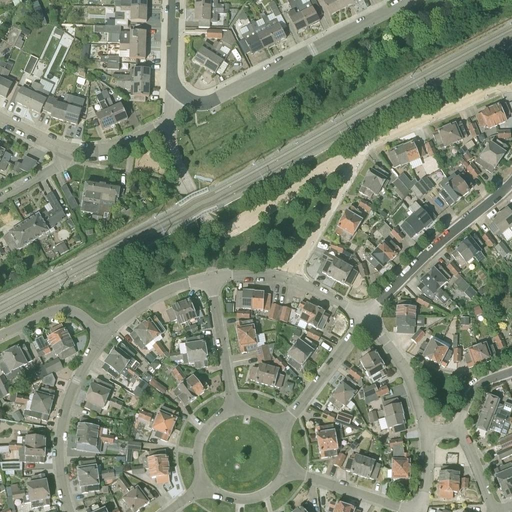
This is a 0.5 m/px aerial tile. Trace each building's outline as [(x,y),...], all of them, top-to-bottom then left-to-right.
[(11,0),(16,9),(31,3),(30,0),(11,0)] [(116,8),(121,8),(146,9),(146,0),(119,0),(119,2),(116,2),(116,8)] [(217,5),(217,0),(195,0),(195,9),(223,10),(223,6),(217,5)] [(297,33),(308,27),(297,6),(293,0),(288,0),(287,1),(292,12),(287,15),(297,33)] [(293,0),(297,6),(308,27),(319,22),(309,3),(302,7),(298,0),(293,0)] [(330,16),(341,11),(335,0),(322,0),(324,2),(323,3),(330,16)] [(335,0),(341,11),(352,5),(349,0),(335,0)] [(40,3),(35,5),(42,24),(47,22),(40,3)] [(275,18),(281,15),(275,4),(269,7),(275,18)] [(31,16),(28,8),(21,11),(24,19),(31,16)] [(146,9),(121,8),(116,8),(115,14),(124,14),(124,21),(115,20),(114,27),(121,27),(128,27),(128,21),(130,21),(130,22),(146,23),(146,9)] [(228,10),(223,10),(195,9),(194,22),(199,22),(198,28),(209,28),(209,23),(217,24),(217,14),(228,15),(228,10)] [(248,19),(243,10),(237,19),(240,21),(245,21),(248,19)] [(264,25),(275,44),(286,39),(276,20),(269,24),(264,14),(260,16),(261,19),(264,25)] [(275,44),(264,25),(258,28),(255,23),(251,25),(264,50),(275,44)] [(252,56),(264,50),(251,25),(246,27),(249,33),(241,37),(243,40),(238,43),(245,55),(250,53),(252,56)] [(14,47),(20,35),(23,30),(15,26),(6,43),(14,47)] [(209,59),(203,68),(215,75),(228,56),(232,50),(231,49),(235,43),(231,32),(227,31),(227,33),(226,32),(222,39),(219,45),(218,44),(209,59)] [(222,39),(226,32),(223,32),(207,31),(206,39),(222,39)] [(120,46),(145,47),(146,33),(130,32),(121,32),(121,34),(108,34),(108,43),(120,44),(120,46)] [(20,35),(14,47),(20,50),(24,42),(21,41),(23,37),(20,35)] [(209,59),(218,44),(215,42),(212,47),(205,43),(202,49),(201,49),(193,62),(203,68),(209,59)] [(145,60),(145,47),(120,46),(119,52),(127,52),(127,51),(129,51),(129,60),(145,60)] [(30,76),(38,59),(31,56),(23,73),(30,76)] [(6,64),(0,77),(0,96),(6,99),(14,81),(7,78),(13,65),(8,62),(7,65),(6,64)] [(123,82),(149,83),(150,70),(134,69),(134,71),(129,70),(129,77),(112,76),(112,78),(117,80),(123,81),(123,82)] [(149,98),(149,83),(123,82),(123,81),(117,80),(116,87),(122,89),(133,89),(133,97),(130,97),(130,95),(129,95),(128,102),(145,103),(145,97),(149,98)] [(27,109),(38,85),(33,83),(30,89),(28,88),(29,87),(24,85),(22,89),(15,103),(27,109)] [(46,113),(53,99),(48,97),(49,94),(42,91),(43,88),(38,85),(27,109),(40,114),(42,111),(46,113)] [(107,108),(114,125),(127,120),(126,116),(130,115),(133,113),(128,103),(121,106),(121,105),(114,108),(106,92),(101,94),(107,108)] [(102,131),(114,125),(107,108),(101,94),(96,96),(103,113),(95,116),(102,131)] [(64,121),(71,97),(65,96),(63,102),(61,105),(57,104),(58,101),(53,99),(46,113),(52,115),(51,118),(63,122),(64,121)] [(64,121),(63,122),(77,126),(82,111),(74,109),(77,99),(71,97),(64,121)] [(497,126),(498,127),(506,123),(504,119),(510,116),(505,105),(499,107),(499,106),(491,110),(497,126)] [(488,131),(498,127),(497,126),(491,110),(481,114),(482,115),(477,117),(482,128),(486,126),(488,131)] [(453,145),(454,146),(463,142),(463,140),(467,139),(460,123),(456,126),(455,125),(447,129),(453,145)] [(470,133),(477,131),(474,124),(468,127),(470,133)] [(445,150),(454,146),(453,145),(447,129),(438,132),(438,133),(433,135),(438,147),(443,146),(445,150)] [(477,131),(470,133),(473,139),(479,136),(477,131)] [(402,147),(410,165),(420,160),(425,157),(423,154),(418,142),(413,145),(412,144),(403,148),(403,147),(402,147)] [(485,153),(500,162),(505,154),(508,149),(497,142),(494,145),(490,143),(484,151),(485,153)] [(428,152),(434,149),(431,143),(425,146),(428,152)] [(409,165),(410,165),(402,147),(394,151),(394,152),(389,154),(394,166),(399,164),(401,168),(409,164),(409,165)] [(461,157),(468,152),(465,147),(458,152),(461,157)] [(0,160),(7,164),(11,155),(4,152),(5,152),(0,149),(0,160)] [(434,149),(428,152),(430,157),(436,155),(434,149)] [(495,170),(500,162),(485,153),(484,151),(476,164),(492,174),(494,169),(495,170)] [(472,158),(468,152),(463,156),(467,162),(472,158)] [(16,163),(14,167),(27,173),(38,163),(27,158),(23,166),(16,163)] [(471,175),(476,171),(472,165),(467,169),(471,175)] [(366,179),(382,189),(387,180),(383,178),(385,174),(386,173),(374,167),(371,171),(366,179)] [(476,171),(471,175),(474,179),(480,175),(476,171)] [(398,179),(409,193),(417,184),(415,180),(410,184),(403,175),(398,179)] [(450,184),(461,198),(469,192),(473,188),(462,175),(457,179),(457,178),(449,183),(450,184)] [(377,197),(382,189),(366,179),(361,188),(359,193),(370,199),(373,195),(377,197)] [(392,184),(396,189),(404,198),(409,193),(398,179),(392,184)] [(418,184),(426,195),(434,188),(426,179),(418,184)] [(450,184),(449,183),(447,179),(439,185),(443,190),(439,194),(449,207),(454,204),(461,198),(450,184)] [(100,205),(103,187),(103,185),(86,182),(81,212),(93,214),(92,221),(97,221),(99,214),(98,214),(100,205)] [(419,201),(426,195),(418,184),(411,191),(419,201)] [(67,201),(73,198),(66,186),(60,189),(67,201)] [(99,214),(97,221),(102,222),(103,214),(111,215),(113,200),(119,202),(122,190),(103,187),(100,205),(99,214)] [(50,220),(57,216),(63,212),(52,194),(45,198),(53,210),(47,214),(45,212),(39,216),(39,215),(24,224),(29,233),(50,220)] [(364,210),(367,204),(362,201),(359,207),(364,210)] [(367,204),(364,210),(370,213),(373,207),(367,204)] [(418,222),(424,230),(432,223),(431,223),(436,219),(424,206),(413,216),(418,222)] [(498,216),(510,231),(511,230),(511,232),(511,206),(508,210),(507,210),(500,215),(498,216)] [(116,212),(120,218),(127,214),(123,208),(116,212)] [(342,220),(358,230),(363,221),(359,219),(361,215),(350,208),(347,213),(347,212),(342,220)] [(387,215),(382,211),(379,215),(384,219),(387,215)] [(63,212),(57,216),(50,220),(29,233),(34,242),(50,232),(49,231),(55,227),(54,226),(63,221),(61,220),(66,217),(63,212)] [(417,236),(424,230),(418,222),(413,216),(401,227),(412,239),(416,235),(417,236)] [(509,232),(510,231),(498,216),(491,222),(487,226),(495,236),(499,233),(502,236),(509,231),(509,232)] [(71,232),(76,228),(71,220),(65,223),(71,232)] [(353,238),(358,230),(342,220),(337,229),(335,234),(346,240),(349,242),(352,237),(353,238)] [(395,239),(398,236),(385,221),(383,223),(392,232),(391,234),(395,239)] [(7,245),(29,233),(24,224),(9,233),(10,234),(3,239),(7,245)] [(19,251),(34,242),(29,233),(7,245),(12,254),(18,250),(19,251)] [(400,234),(398,236),(395,239),(399,243),(404,238),(400,234)] [(486,244),(492,240),(487,234),(482,239),(486,244)] [(462,245),(474,259),(481,252),(479,249),(482,246),(474,236),(470,239),(462,245)] [(492,240),(486,244),(490,249),(495,244),(492,240)] [(378,251),(390,263),(396,256),(400,252),(390,242),(387,246),(384,243),(377,250),(378,251)] [(503,259),(510,253),(502,243),(495,249),(503,259)] [(68,251),(64,244),(57,248),(61,255),(68,251)] [(336,252),(338,246),(332,244),(330,250),(336,252)] [(466,265),(474,259),(462,245),(455,251),(456,251),(451,255),(462,268),(466,265)] [(383,270),(390,263),(378,251),(377,250),(367,261),(379,273),(383,269),(383,270)] [(344,266),(345,265),(336,260),(336,259),(325,253),(322,259),(328,263),(322,273),(327,276),(336,281),(344,266)] [(451,273),(456,268),(452,264),(447,268),(451,273)] [(353,270),(345,265),(336,281),(344,285),(349,287),(356,273),(352,271),(353,270)] [(360,273),(366,271),(364,265),(358,267),(360,273)] [(427,277),(444,294),(440,290),(448,283),(447,283),(451,279),(438,267),(434,271),(434,270),(427,277)] [(456,277),(458,275),(460,273),(456,268),(451,273),(456,277)] [(18,278),(16,273),(9,276),(12,282),(18,278)] [(458,275),(456,277),(458,280),(454,284),(463,293),(469,287),(458,275)] [(438,300),(444,294),(427,277),(420,283),(421,284),(417,288),(426,297),(429,294),(433,297),(434,296),(438,300)] [(471,300),(477,294),(470,287),(464,293),(471,300)] [(252,312),(253,293),(243,292),(243,293),(237,293),(237,305),(243,306),(242,310),(251,311),(251,312),(252,312)] [(253,293),(252,312),(263,312),(263,308),(269,308),(270,295),(263,295),(263,294),(254,294),(254,293),(253,293)] [(421,306),(425,300),(419,297),(416,303),(421,306)] [(181,305),(188,323),(198,320),(195,314),(200,312),(195,300),(190,302),(181,305)] [(425,300),(421,306),(427,309),(431,303),(425,300)] [(308,326),(316,309),(307,305),(302,303),(296,315),(301,317),(298,322),(308,326)] [(402,319),(415,319),(416,309),(411,308),(411,304),(398,303),(398,308),(397,308),(397,319),(402,319)] [(178,327),(188,323),(181,305),(172,309),(167,311),(172,323),(176,321),(178,327)] [(233,314),(233,305),(224,305),(224,314),(233,314)] [(279,311),(280,307),(272,305),(268,319),(281,322),(282,318),(284,319),(285,313),(279,311)] [(478,306),(472,309),(475,316),(481,313),(478,306)] [(282,318),(281,322),(287,324),(290,310),(280,307),(279,311),(285,313),(284,319),(282,318)] [(316,309),(308,326),(316,330),(319,325),(323,328),(329,316),(324,314),(324,313),(316,309)] [(142,326),(153,342),(166,333),(154,318),(150,321),(149,320),(142,326)] [(468,326),(469,318),(461,318),(460,326),(468,326)] [(402,319),(397,319),(396,328),(397,328),(397,333),(410,334),(410,329),(415,329),(415,319),(402,319)] [(237,339),(256,336),(254,326),(253,326),(253,322),(235,325),(236,330),(237,339)] [(190,328),(193,334),(199,332),(196,325),(190,328)] [(45,355),(50,353),(49,350),(52,348),(69,339),(65,331),(64,331),(62,326),(50,332),(52,337),(47,340),(48,341),(45,342),(42,337),(35,341),(35,342),(39,350),(42,349),(45,355)] [(145,348),(153,342),(142,326),(134,332),(135,332),(130,336),(138,347),(141,351),(145,348)] [(186,337),(193,334),(190,328),(184,330),(186,337)] [(312,340),(315,333),(309,330),(306,337),(312,340)] [(415,335),(421,340),(425,335),(419,330),(415,335)] [(315,333),(312,340),(318,342),(321,336),(315,333)] [(417,345),(421,340),(415,335),(411,340),(417,345)] [(257,349),(256,346),(257,346),(256,336),(237,339),(239,349),(240,349),(241,354),(254,352),(255,352),(254,350),(257,349)] [(497,345),(504,342),(501,336),(494,339),(497,345)] [(186,356),(206,353),(205,343),(204,343),(203,338),(184,341),(186,356)] [(69,339),(52,348),(56,357),(58,356),(60,361),(76,353),(73,348),(74,347),(69,339)] [(293,349),(308,360),(313,352),(316,348),(305,340),(302,344),(299,341),(293,349)] [(439,347),(440,346),(431,341),(428,345),(424,343),(420,349),(417,354),(423,357),(423,358),(431,362),(439,347)] [(504,342),(497,345),(499,351),(506,348),(504,342)] [(156,352),(162,348),(158,343),(152,348),(156,352)] [(110,357),(126,369),(132,360),(135,356),(126,349),(121,344),(117,349),(117,348),(110,357)] [(476,348),(483,365),(492,361),(497,359),(496,354),(495,354),(493,347),(488,348),(486,344),(476,348)] [(262,356),(272,354),(273,345),(268,347),(257,349),(254,350),(255,352),(256,358),(262,356)] [(20,381),(27,377),(24,371),(23,371),(22,369),(28,366),(27,364),(32,362),(27,352),(27,351),(24,346),(18,349),(18,348),(10,352),(21,373),(21,374),(17,375),(18,376),(20,381)] [(439,347),(431,362),(445,369),(448,363),(452,354),(448,351),(449,350),(440,346),(439,347)] [(162,348),(156,352),(160,357),(166,352),(162,348)] [(474,368),(483,365),(476,348),(467,351),(469,355),(463,357),(466,365),(468,369),(474,367),(474,368)] [(302,368),(308,360),(293,349),(287,357),(290,360),(287,364),(298,372),(301,367),(302,368)] [(365,371),(381,362),(376,353),(375,354),(372,349),(361,355),(364,360),(359,362),(365,372),(365,371)] [(8,382),(18,376),(17,375),(21,374),(21,373),(10,352),(1,357),(0,358),(0,366),(5,376),(8,382)] [(186,356),(182,356),(183,360),(183,365),(188,364),(188,365),(194,364),(195,369),(201,368),(208,367),(207,362),(206,353),(186,356)] [(258,364),(271,361),(272,354),(262,356),(256,358),(258,364)] [(129,371),(126,369),(110,357),(104,364),(105,365),(101,369),(107,375),(107,374),(116,381),(120,376),(128,382),(131,378),(136,371),(131,368),(129,371)] [(279,358),(274,362),(273,363),(277,367),(278,367),(283,362),(279,358)] [(48,376),(62,368),(58,359),(43,367),(48,376)] [(283,362),(278,367),(277,367),(282,373),(285,370),(288,367),(283,362)] [(365,371),(365,372),(369,380),(370,379),(372,383),(387,375),(384,370),(385,369),(381,362),(365,371)] [(47,376),(42,365),(34,370),(39,380),(47,376)] [(265,381),(268,367),(259,365),(258,370),(253,368),(249,381),(255,383),(263,386),(265,381)] [(265,381),(263,386),(273,388),(274,388),(279,389),(282,377),(278,375),(279,370),(268,367),(265,381)] [(176,378),(182,373),(178,368),(172,373),(176,378)] [(354,378),(358,373),(352,368),(348,374),(354,378)] [(136,382),(139,378),(141,375),(136,371),(131,378),(136,382)] [(182,373),(176,378),(180,384),(186,379),(182,373)] [(351,401),(357,393),(354,390),(357,386),(360,388),(362,386),(360,379),(362,376),(358,373),(354,378),(351,382),(346,378),(343,383),(342,382),(336,390),(351,401)] [(53,388),(55,381),(52,375),(44,379),(42,386),(53,388)] [(11,395),(12,394),(4,377),(0,379),(0,390),(4,398),(11,395)] [(20,381),(24,388),(27,386),(31,384),(27,377),(20,381)] [(185,383),(197,399),(197,398),(204,393),(203,392),(208,389),(200,378),(196,381),(193,377),(185,383)] [(89,394),(107,402),(108,398),(113,387),(95,380),(93,385),(92,385),(89,394)] [(142,394),(148,385),(142,381),(136,390),(142,394)] [(291,393),(293,385),(285,382),(283,390),(291,393)] [(166,390),(156,383),(153,388),(163,395),(166,390)] [(189,404),(197,399),(185,383),(177,389),(178,390),(173,393),(184,408),(189,404)] [(383,395),(381,389),(377,391),(375,385),(362,390),(363,392),(364,399),(365,399),(376,395),(377,398),(383,395)] [(381,389),(383,395),(389,393),(386,387),(381,389)] [(29,402),(51,408),(53,398),(54,393),(41,389),(40,394),(35,393),(34,396),(33,395),(30,397),(29,398),(29,402)] [(132,394),(138,398),(142,394),(136,390),(132,394)] [(345,409),(351,401),(336,390),(331,398),(332,398),(328,402),(339,410),(342,406),(345,409)] [(22,405),(23,397),(17,396),(15,392),(12,394),(11,395),(9,403),(16,403),(22,405)] [(103,411),(107,402),(89,394),(85,403),(86,403),(84,408),(89,411),(99,415),(102,410),(103,411)] [(29,402),(29,398),(23,397),(22,405),(27,406),(26,411),(24,411),(23,416),(29,417),(47,422),(48,417),(51,408),(29,402)] [(483,413),(498,419),(505,422),(508,414),(502,412),(504,406),(498,404),(499,401),(488,397),(483,413)] [(114,409),(117,401),(111,399),(110,403),(108,407),(114,409)] [(390,418),(403,415),(400,406),(399,406),(398,400),(382,404),(384,410),(382,410),(385,418),(384,419),(390,418)] [(123,404),(117,401),(114,409),(120,411),(123,404)] [(155,421),(173,428),(177,420),(176,420),(178,415),(166,410),(164,414),(159,412),(155,421)] [(143,421),(146,413),(140,411),(137,419),(143,421)] [(17,424),(23,420),(19,412),(12,416),(17,424)] [(327,421),(330,415),(324,412),(321,418),(327,421)] [(378,421),(375,412),(368,414),(370,423),(378,421)] [(146,413),(143,421),(149,423),(152,416),(146,413)] [(349,425),(352,417),(339,413),(336,421),(349,425)] [(498,419),(483,413),(476,429),(487,433),(488,429),(506,436),(510,424),(505,422),(498,419)] [(330,415),(327,421),(333,423),(335,417),(330,415)] [(390,418),(384,419),(387,431),(392,430),(393,434),(405,431),(404,426),(405,425),(402,417),(403,416),(403,415),(390,418)] [(78,435),(97,439),(101,439),(101,435),(102,429),(99,429),(99,423),(81,420),(80,426),(79,426),(78,435)] [(169,438),(173,428),(155,421),(151,431),(156,433),(154,438),(160,440),(166,442),(168,438),(169,438)] [(336,441),(343,440),(341,430),(333,432),(333,426),(316,429),(317,435),(316,435),(318,445),(336,441)] [(22,448),(45,449),(45,439),(44,439),(45,434),(32,433),(28,433),(28,439),(22,439),(22,444),(22,448)] [(511,434),(509,436),(510,438),(510,439),(499,443),(502,451),(511,446),(511,434)] [(90,448),(96,449),(97,439),(78,435),(76,445),(77,445),(76,451),(90,453),(90,448)] [(336,441),(318,445),(319,454),(320,454),(321,459),(337,456),(337,451),(338,451),(342,451),(340,442),(343,442),(343,440),(336,441)] [(391,470),(410,471),(410,461),(408,461),(408,456),(403,455),(403,440),(396,441),(396,448),(390,448),(390,449),(396,448),(396,455),(391,455),(391,468),(391,470)] [(140,452),(141,444),(128,442),(127,450),(140,452)] [(353,451),(358,445),(354,442),(349,448),(353,451)] [(22,448),(22,444),(16,444),(15,452),(19,452),(19,463),(30,463),(44,464),(44,457),(45,449),(22,448)] [(500,461),(511,455),(511,452),(510,448),(497,454),(500,461)] [(148,469),(168,467),(167,458),(166,458),(165,452),(148,454),(148,459),(147,459),(148,469)] [(343,463),(342,464),(343,464),(346,457),(339,454),(337,460),(343,463)] [(354,461),(349,459),(347,466),(345,471),(351,473),(350,474),(359,477),(364,463),(365,459),(356,456),(354,461)] [(364,463),(359,477),(368,480),(369,479),(374,481),(378,469),(373,467),(375,462),(365,459),(364,463)] [(340,468),(342,464),(343,463),(337,460),(334,466),(340,468)] [(96,476),(98,476),(96,466),(95,462),(78,464),(78,469),(79,479),(96,476)] [(5,472),(13,471),(13,463),(0,463),(0,465),(1,472),(5,472)] [(495,470),(497,476),(495,476),(499,485),(511,479),(511,468),(510,464),(495,470)] [(168,467),(148,469),(149,479),(156,479),(157,485),(169,484),(168,477),(169,477),(168,467)] [(439,483),(458,484),(458,474),(453,474),(454,468),(441,467),(440,473),(439,483)] [(386,476),(380,475),(379,482),(386,483),(388,470),(387,470),(386,476)] [(410,480),(410,471),(391,470),(392,480),(396,480),(396,486),(409,486),(409,480),(410,480)] [(25,495),(48,491),(46,481),(45,482),(44,476),(31,479),(32,483),(26,484),(28,492),(24,492),(25,495)] [(96,476),(79,479),(81,494),(88,493),(94,493),(93,487),(99,486),(98,476),(96,476)] [(119,487),(125,482),(122,477),(116,482),(119,487)] [(511,479),(499,485),(502,493),(503,493),(506,499),(511,496),(511,479)] [(125,482),(119,487),(123,492),(129,488),(125,482)] [(457,494),(458,484),(439,483),(439,493),(440,493),(439,498),(453,499),(453,494),(457,494)] [(130,494),(142,509),(149,503),(148,503),(153,499),(149,494),(148,494),(145,489),(140,493),(137,488),(130,494)] [(24,491),(17,492),(19,499),(26,498),(27,504),(31,504),(32,509),(50,506),(49,500),(48,491),(25,495),(24,492),(24,491)] [(137,511),(142,509),(130,494),(122,500),(125,504),(122,507),(121,508),(124,511),(137,511)] [(343,511),(345,507),(337,504),(336,505),(331,503),(328,511),(343,511)]
